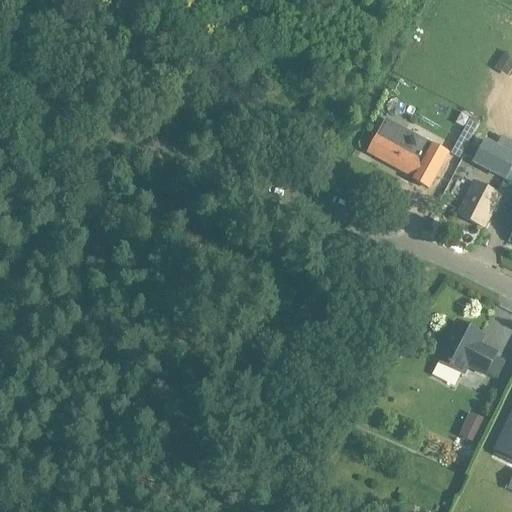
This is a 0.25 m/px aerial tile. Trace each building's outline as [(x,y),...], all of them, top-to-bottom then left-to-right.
[(429,146),(405,132),(396,147),(376,136),(366,153),(411,178),(429,146)] [(478,151),(468,146),(463,156),(473,162),(478,151)] [(499,197),(472,183),(456,214),(483,228),(499,197)] [(483,376),(485,372),(497,379),(505,363),(494,357),(495,354),(478,345),(482,337),(455,323),(435,360),(462,375),(466,367),(483,376)] [(511,410),(492,451),(511,460),(511,410)] [(475,445),(486,422),(470,414),(459,437),(475,445)]
